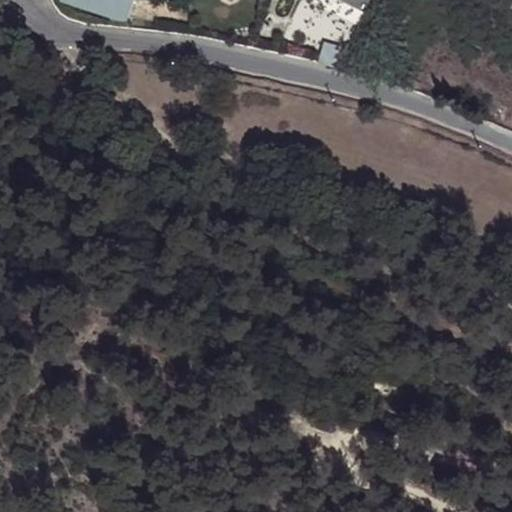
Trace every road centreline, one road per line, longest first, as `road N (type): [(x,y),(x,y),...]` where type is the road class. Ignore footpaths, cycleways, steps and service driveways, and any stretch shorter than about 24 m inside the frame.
road 1 (track): [(511,296),(345,222),(89,138),(70,91),(76,36)]
road 2 (residential): [(511,145),(421,106),(201,51),(76,36),(38,20),(21,0)]
road 3 (track): [(445,511),(399,489),(361,456),(371,441),(511,459)]
